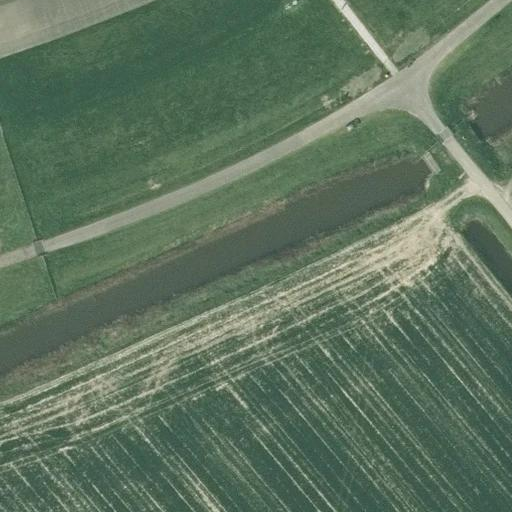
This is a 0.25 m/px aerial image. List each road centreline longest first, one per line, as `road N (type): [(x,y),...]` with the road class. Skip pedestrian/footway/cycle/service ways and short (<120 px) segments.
road 1 (unclassified): [(0,263),(105,229),(282,152),(401,82)]
road 2 (unclassified): [(511,219),(401,82)]
road 3 (unclassified): [(401,82),(500,0)]
